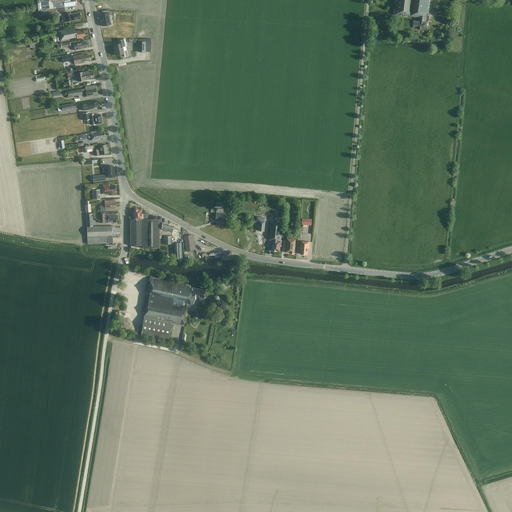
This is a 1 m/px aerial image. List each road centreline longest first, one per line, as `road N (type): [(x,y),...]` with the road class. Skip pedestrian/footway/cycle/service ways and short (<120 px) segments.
road 1 (tertiary): [(511,249),(424,276),(272,260),(219,243),(128,192)]
road 2 (unclassified): [(128,192),(78,511)]
road 3 (tertiary): [(128,192),(90,0)]
road 4 (track): [(105,336),(254,376)]
